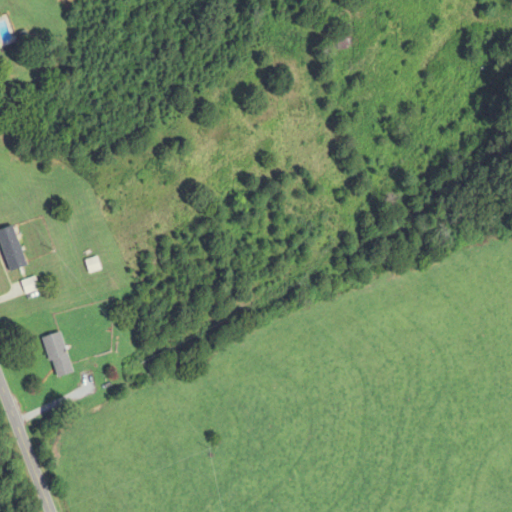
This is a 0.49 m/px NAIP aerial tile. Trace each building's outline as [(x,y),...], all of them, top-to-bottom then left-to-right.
[(352,30),(336,30),(336,50),(352,50),(352,30)] [(0,247),(9,273),(26,267),(12,227),(0,231),(0,247)] [(85,263),(89,274),(100,270),(95,259),(85,263)] [(38,291),(34,279),(20,283),(24,295),(38,291)] [(72,373),(60,333),(43,337),(54,378),(72,373)]
